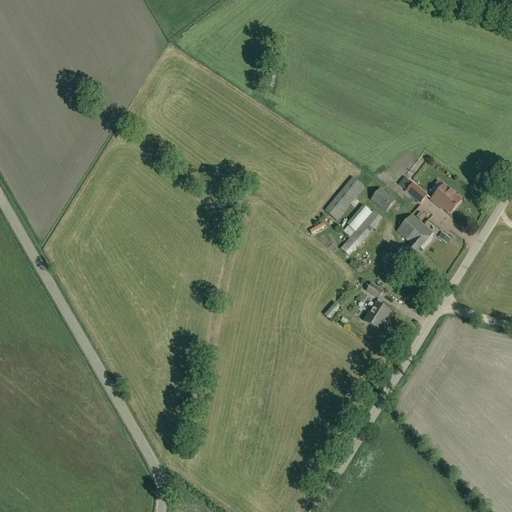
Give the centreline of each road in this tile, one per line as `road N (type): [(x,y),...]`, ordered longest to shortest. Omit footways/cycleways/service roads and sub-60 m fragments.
road 1 (unclassified): [(314,511),(511,189)]
road 2 (unclassified): [(160,511),(150,456),(0,197)]
